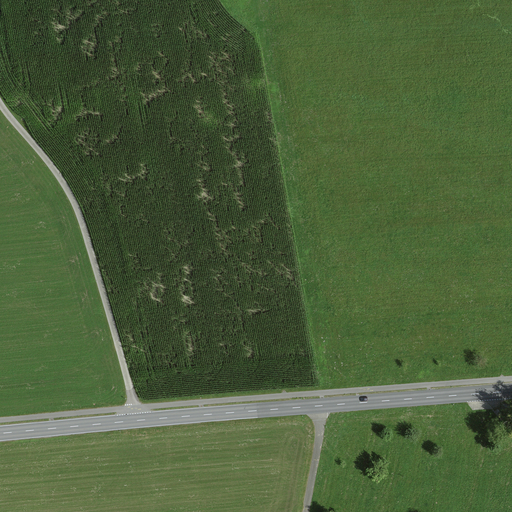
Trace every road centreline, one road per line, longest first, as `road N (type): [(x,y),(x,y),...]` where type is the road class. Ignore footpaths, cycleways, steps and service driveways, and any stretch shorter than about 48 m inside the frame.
road 1 (secondary): [(511,390),(0,433)]
road 2 (track): [(0,102),(73,200),(137,420)]
